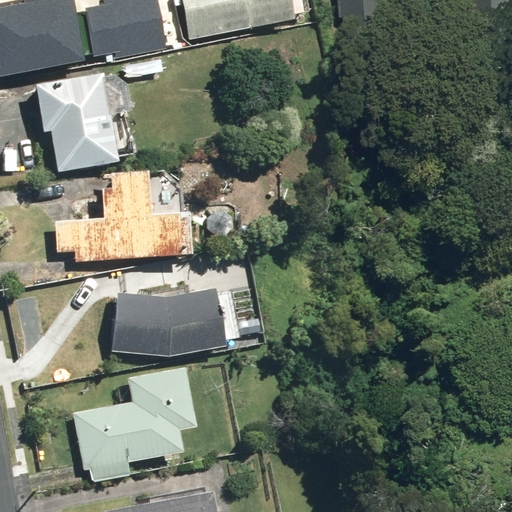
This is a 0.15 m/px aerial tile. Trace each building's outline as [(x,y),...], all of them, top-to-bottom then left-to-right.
[(64,0),(41,4),(52,63),(149,46),(140,0),(64,0)] [(396,0),(342,0),(348,54),(402,49),(396,0)] [(511,0),(463,0),(463,30),(511,30),(511,0)] [(40,81),(55,170),(120,159),(105,70),(40,81)] [(108,171),(111,219),(58,222),(61,265),(186,257),(183,214),(148,217),(145,169),(108,171)] [(209,289),(159,299),(118,294),(111,353),(159,358),(159,360),(163,359),(167,360),(167,358),(221,347),(209,289)] [(190,426),(179,367),(118,379),(122,401),(69,411),(80,471),(179,452),(175,429),(190,426)] [(104,511),(212,511),(209,493),(104,511)]
